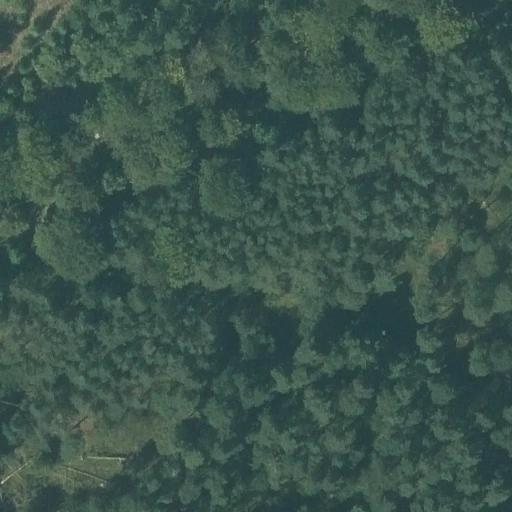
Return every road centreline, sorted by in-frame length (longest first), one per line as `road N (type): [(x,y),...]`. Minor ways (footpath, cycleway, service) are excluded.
road 1 (unknown): [(0,240),(227,144),(511,3)]
road 2 (track): [(389,0),(0,188)]
